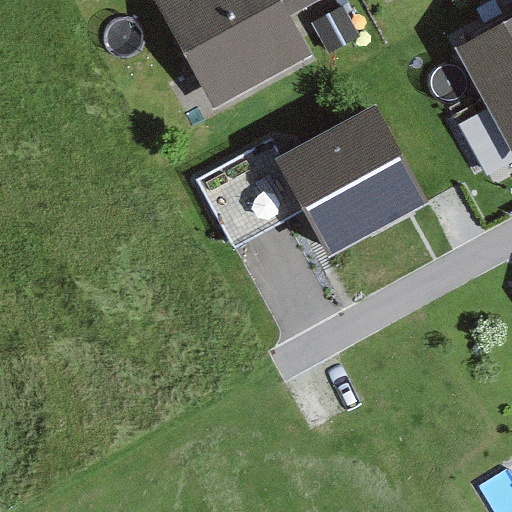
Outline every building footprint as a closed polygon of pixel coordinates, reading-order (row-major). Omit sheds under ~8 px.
[(164,0),(157,4),(216,112),(307,63),(284,21),(323,0),(164,0)] [(343,12),(314,28),(330,56),(359,40),(343,12)] [(511,22),(457,52),(511,155),(511,22)] [(366,120),(282,168),(307,213),(332,259),(418,210),(366,120)] [(282,168),(270,146),(199,185),(236,252),(263,237),(307,213),(282,168)]
